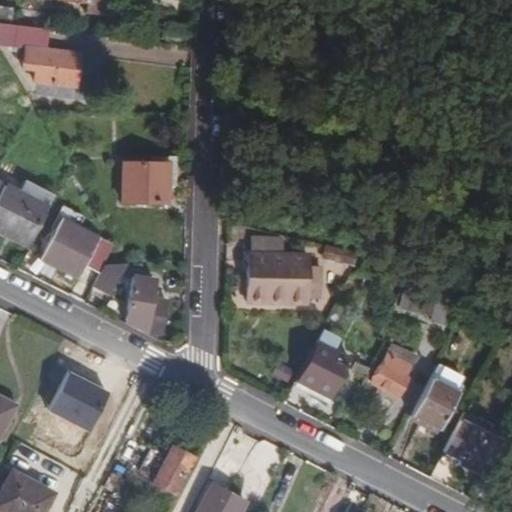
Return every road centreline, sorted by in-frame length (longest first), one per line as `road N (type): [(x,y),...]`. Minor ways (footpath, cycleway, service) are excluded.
road 1 (residential): [(192,381),(203,353),(212,0)]
road 2 (residential): [(446,511),(192,381)]
road 3 (residential): [(192,381),(0,283)]
